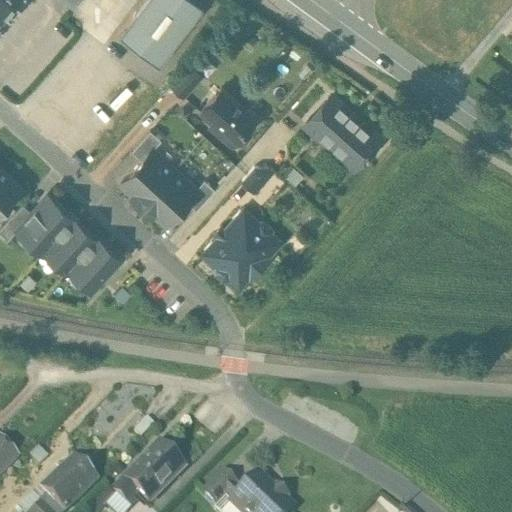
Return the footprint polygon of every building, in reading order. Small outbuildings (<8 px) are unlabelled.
[(61,0),(73,9),(80,0),(61,0)] [(203,8),(192,0),(145,0),(119,34),(158,66),(203,8)] [(191,67),(173,86),(184,96),(200,76),(191,67)] [(243,106),(221,87),(200,112),(222,131),(220,134),(233,145),(258,117),(244,105),(243,106)] [(362,123),(348,110),(346,112),(329,97),(305,124),(306,125),(354,167),(365,154),(366,155),(369,152),(368,151),(378,139),(378,133),(366,123),(362,123)] [(161,140),(150,130),(131,151),(141,160),(151,148),(152,149),(161,140)] [(141,160),(119,183),(131,195),(130,196),(141,205),(174,169),(152,149),(151,148),(141,160)] [(267,166),(254,166),(242,180),(253,191),(272,170),(267,166)] [(0,211),(21,187),(0,168),(0,211)] [(174,169),(141,205),(151,215),(152,214),(164,225),(186,202),(197,190),(196,189),(174,169)] [(204,180),(196,189),(197,190),(186,202),(196,210),(215,189),(204,180)] [(68,214),(47,195),(31,212),(16,229),(42,253),(44,251),(66,271),(68,269),(90,290),(119,259),(96,237),(94,238),(77,222),(78,220),(70,213),(68,214)] [(22,204),(0,227),(0,232),(7,239),(16,229),(31,212),(22,204)] [(258,222),(243,209),(241,211),(240,210),(233,218),(234,219),(212,243),(211,242),(204,250),(205,251),(203,253),(218,267),(217,268),(217,272),(224,279),(228,278),(240,265),(252,276),(268,259),(265,257),(279,242),(270,233),(270,228),(263,222),(258,222)] [(130,294),(122,285),(113,294),(122,302),(130,294)] [(146,418),(133,431),(141,438),(153,425),(146,418)] [(0,437),(0,476),(19,458),(0,437)] [(162,445),(125,481),(139,495),(149,505),(186,469),(162,445)] [(66,511),(99,481),(73,456),(39,488),(47,496),(63,511),(66,511)] [(156,510),(195,468),(191,464),(152,506),(156,510)] [(235,485),(223,473),(203,493),(215,505),(225,495),(232,502),(241,492),(234,486),(235,485)] [(232,502),(231,503),(239,511),(289,511),(292,509),(283,501),(286,498),(276,488),(273,491),(258,476),(232,502)] [(139,495),(125,481),(116,491),(129,505),(139,495)] [(39,488),(18,509),(20,511),(29,511),(39,503),(40,503),(47,496),(39,488)] [(123,511),(128,508),(108,489),(89,508),(93,511),(99,511),(106,505),(112,511),(123,511)] [(63,511),(47,496),(40,503),(48,511),(63,511)] [(48,511),(40,503),(39,503),(29,511),(48,511)]
